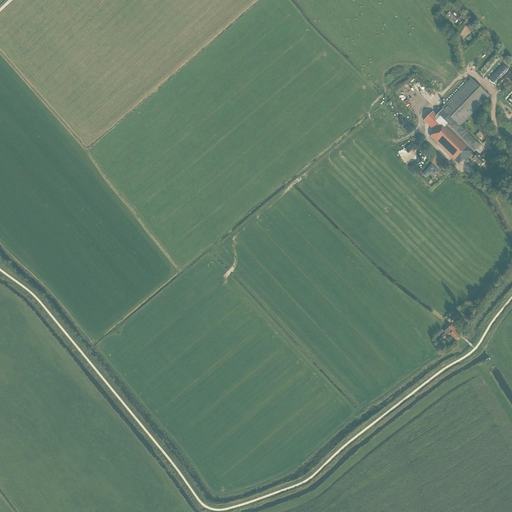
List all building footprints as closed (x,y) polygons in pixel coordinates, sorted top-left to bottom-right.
[(463,15),(460,18),(452,10),(447,16),(454,23),(458,19),(460,21),(461,20),(464,22),(467,19),(463,15)] [(481,167),(485,162),(477,154),(476,156),(473,153),(480,145),(460,126),(489,96),(471,78),(442,108),(443,109),(437,115),(436,115),(428,123),(434,129),(429,135),(459,164),(463,160),(465,162),(470,156),(473,159),(478,164),(477,165),(479,167),(480,166),(481,167)] [(432,158),(423,168),(426,171),(432,164),(435,166),(438,163),(432,158)] [(448,161),(444,164),(441,167),(444,170),(447,167),(451,172),(454,174),(458,170),(455,168),(448,161)] [(460,318),(457,313),(450,319),(454,324),(460,318)] [(444,332),(445,333),(442,336),(444,338),(447,335),(448,336),(450,334),(455,340),(460,336),(455,330),(455,329),(452,325),(444,332)]
